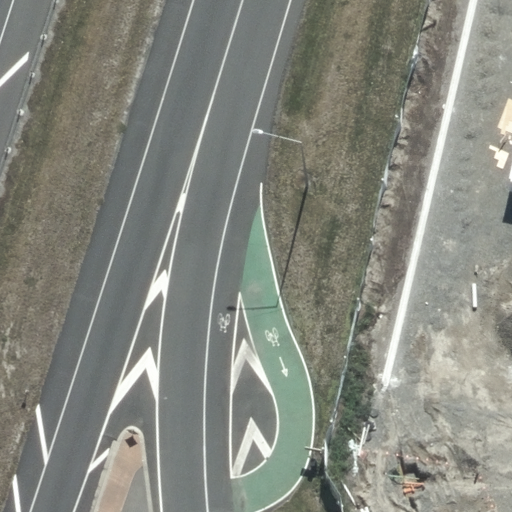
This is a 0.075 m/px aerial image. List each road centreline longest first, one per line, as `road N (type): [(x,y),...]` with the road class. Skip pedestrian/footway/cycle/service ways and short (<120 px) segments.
road 1 (trunk): [(228,50),(55,511)]
road 2 (trunk): [(228,50),(191,281),(179,416),(182,511)]
